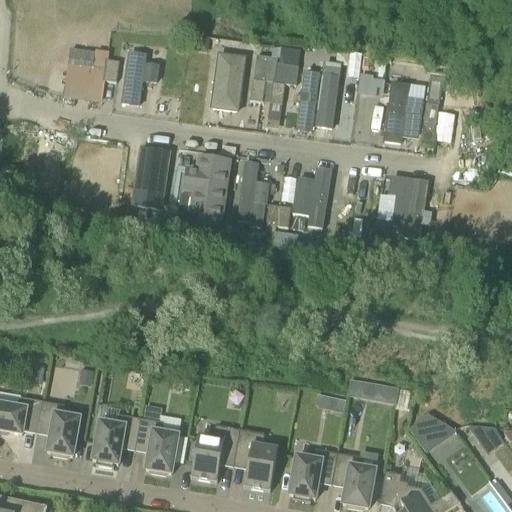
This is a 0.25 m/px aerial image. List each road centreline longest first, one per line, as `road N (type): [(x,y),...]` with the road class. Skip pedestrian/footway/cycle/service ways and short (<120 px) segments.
road 1 (unclassified): [(0,103),(413,162)]
road 2 (residential): [(211,507),(0,469)]
